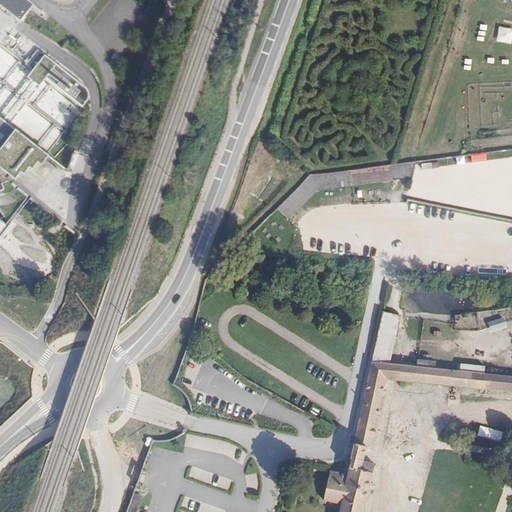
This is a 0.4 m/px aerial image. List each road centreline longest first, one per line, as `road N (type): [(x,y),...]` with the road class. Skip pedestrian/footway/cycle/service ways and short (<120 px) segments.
road 1 (secondary): [(289,0),(183,280),(137,341)]
road 2 (track): [(84,230),(173,0)]
